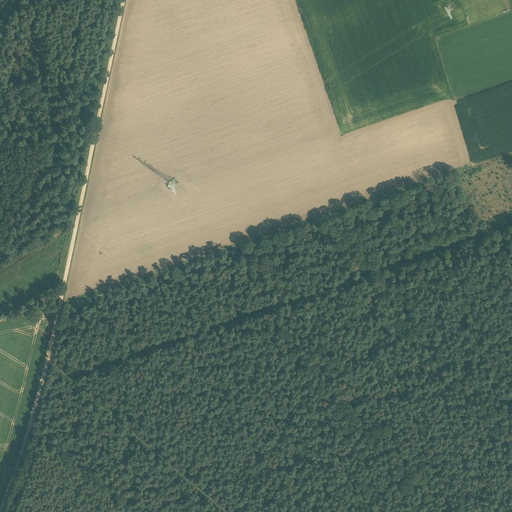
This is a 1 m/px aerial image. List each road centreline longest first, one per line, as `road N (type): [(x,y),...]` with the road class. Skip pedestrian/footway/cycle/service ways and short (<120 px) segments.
road 1 (track): [(124,0),(47,361),(0,511)]
road 2 (track): [(228,323),(387,511)]
